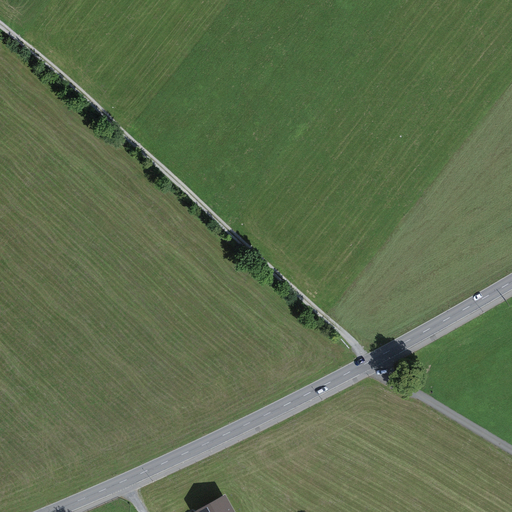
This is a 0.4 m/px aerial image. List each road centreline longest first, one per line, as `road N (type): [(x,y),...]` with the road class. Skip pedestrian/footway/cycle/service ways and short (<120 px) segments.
road 1 (secondary): [(511,279),(373,358),(47,511)]
road 2 (track): [(0,30),(373,358)]
